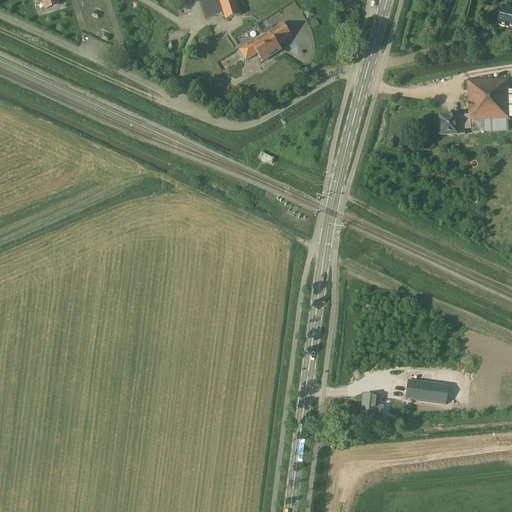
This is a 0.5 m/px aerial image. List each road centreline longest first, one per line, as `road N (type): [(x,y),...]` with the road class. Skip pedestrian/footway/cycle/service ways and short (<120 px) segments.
road 1 (secondary): [(289,511),(328,223),(365,74)]
road 2 (unclassified): [(0,14),(221,124),(260,122),(337,75),(365,74)]
road 3 (track): [(511,312),(380,250),(350,265),(323,258)]
road 4 (track): [(0,29),(156,99),(165,94)]
road 5 (track): [(350,265),(453,320),(466,360)]
road 6 (track): [(334,195),(456,252)]
